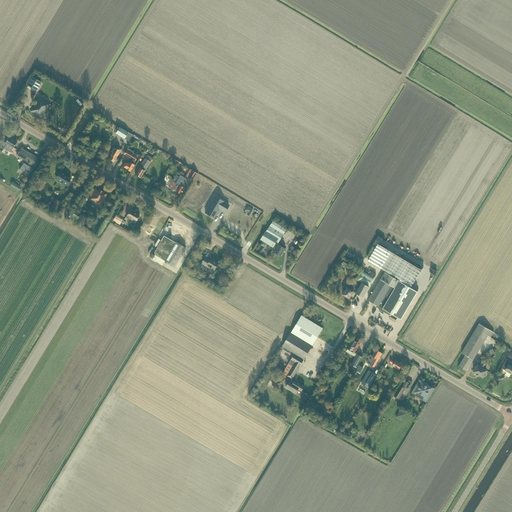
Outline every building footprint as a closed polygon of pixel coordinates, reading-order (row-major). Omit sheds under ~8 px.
[(32,76),(27,85),(36,90),(41,82),(32,76)] [(21,95),(17,101),(21,104),(25,97),(21,95)] [(39,99),(38,98),(31,111),(42,117),(50,104),(43,100),(42,101),(39,99)] [(124,139),(128,132),(120,127),(116,133),(124,139)] [(0,146),(0,150),(2,152),(4,148),(10,152),(13,148),(17,142),(9,137),(5,142),(4,141),(0,146)] [(23,160),(34,166),(39,158),(22,147),(16,156),(23,160)] [(109,159),(114,162),(118,155),(120,151),(114,147),(111,151),(113,152),(109,159)] [(138,157),(131,153),(132,151),(128,148),(124,154),(131,159),(129,164),(126,162),(123,167),(126,168),(125,169),(130,172),(135,165),(134,164),(138,157)] [(140,168),(139,167),(135,175),(140,178),(145,171),(146,168),(151,162),(150,162),(152,158),(147,155),(141,165),(142,166),(140,168)] [(22,166),(19,170),(23,172),(25,168),(31,172),(33,169),(23,163),(22,166)] [(192,170),(187,178),(192,181),(197,174),(197,173),(194,171),(192,170)] [(56,180),(66,186),(71,178),(61,172),(56,180)] [(172,181),(168,187),(173,189),(180,194),(181,191),(182,192),(184,188),(188,180),(180,175),(176,183),(172,181)] [(12,183),(10,186),(19,191),(21,188),(12,183)] [(107,194),(99,189),(99,190),(95,188),(94,189),(92,188),(87,198),(89,199),(100,206),(107,194)] [(216,197),(206,213),(213,218),(217,211),(220,206),(226,210),(229,205),(220,200),(216,197)] [(50,208),(55,212),(61,203),(55,199),(50,208)] [(131,209),(126,217),(135,223),(136,221),(139,221),(140,219),(138,217),(139,215),(134,212),(135,211),(131,209)] [(75,224),(82,228),(82,227),(88,230),(89,229),(83,226),(88,218),(87,218),(89,216),(82,212),(81,214),(79,217),(72,212),(69,217),(76,222),(75,224)] [(120,225),(123,220),(116,216),(113,220),(116,222),(116,223),(120,225)] [(287,229),(283,227),(273,221),(267,231),(266,231),(261,240),(274,247),(277,242),(279,243),(281,240),(281,239),(287,229)] [(174,267),(185,248),(186,248),(175,242),(164,236),(157,247),(153,254),(154,254),(151,259),(162,265),(164,262),(163,262),(164,261),(174,267)] [(378,244),(368,261),(396,277),(395,278),(411,287),(421,270),(378,244)] [(281,256),(285,248),(279,245),(275,252),(281,256)] [(212,273),(214,270),(218,263),(214,260),(215,260),(210,258),(209,260),(205,257),(201,263),(210,268),(209,270),(208,272),(210,273),(212,273)] [(362,270),(357,279),(369,286),(374,278),(362,270)] [(395,278),(385,272),(368,300),(379,306),(382,308),(402,320),(418,292),(411,287),(395,278)] [(354,291),(363,297),(369,286),(357,279),(351,289),(347,287),(343,294),(350,298),(354,291)] [(291,332),(313,346),(323,328),(302,315),(291,332)] [(494,332),(479,323),(462,353),(465,355),(458,367),(466,372),(488,336),(491,337),(494,332)] [(312,346),(291,333),(283,346),(304,359),(312,346)] [(353,340),(351,342),(347,351),(351,354),(352,351),(355,353),(362,341),(357,338),(355,341),(353,340)] [(369,359),(367,362),(375,367),(377,364),(383,353),(376,349),(372,356),(372,355),(371,355),(369,359)] [(292,379),(304,360),(295,354),(291,360),(283,373),(292,379)] [(363,357),(362,357),(357,354),(352,363),(351,365),(357,368),(363,357)] [(503,364),(501,368),(505,370),(507,371),(505,375),(509,377),(511,373),(511,374),(511,361),(506,358),(503,364)] [(402,365),(395,361),(392,360),(390,363),(393,365),(392,365),(399,369),(402,365)] [(477,365),(474,371),(477,373),(477,374),(480,376),(480,375),(483,377),(483,376),(484,376),(485,376),(486,374),(486,373),(485,372),(486,370),(484,369),(486,365),(482,362),(479,366),(477,365)] [(369,370),(361,383),(369,388),(376,375),(369,370)] [(305,386),(298,382),(299,381),(296,379),(293,383),(290,381),(286,388),(292,391),(296,394),(298,389),(302,391),(305,386)] [(426,386),(424,385),(425,384),(421,382),(414,393),(426,399),(433,388),(427,384),(426,386)] [(405,389),(400,385),(394,396),(399,399),(405,389)] [(399,411),(396,417),(401,420),(405,414),(399,411)]
